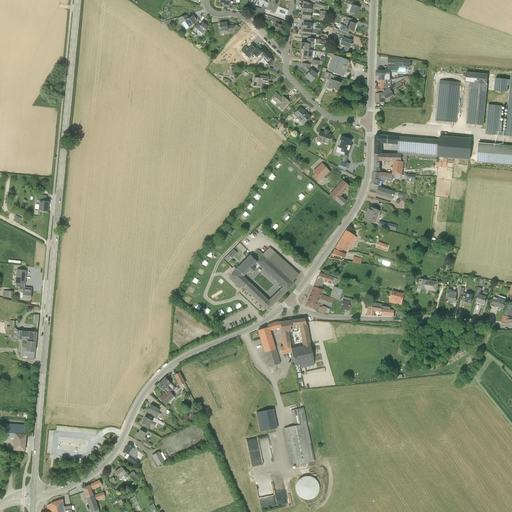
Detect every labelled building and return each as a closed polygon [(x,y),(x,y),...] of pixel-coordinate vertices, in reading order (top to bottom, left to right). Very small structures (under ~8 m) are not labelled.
[(351,5),(352,2),(346,0),(345,0),(345,3),(350,5),(349,9),(350,10),(349,12),(353,14),(352,16),(357,18),(359,15),(357,14),(359,8),(352,5),(351,5)] [(314,13),(314,10),(311,9),(312,5),(304,2),(304,6),(303,6),(302,12),(312,13),(314,13)] [(262,6),(261,9),(265,11),(265,10),(266,10),(274,13),(277,6),(270,3),(269,3),(267,8),(262,6)] [(193,15),(190,17),(189,18),(186,15),(177,19),(181,24),(185,21),(189,28),(194,24),(193,23),(196,21),(193,15)] [(352,23),(353,19),(346,17),(345,21),(344,21),(342,25),(341,25),(339,30),(347,33),(349,29),(353,31),(355,24),(352,23)] [(230,33),(233,35),(239,28),(236,25),(227,26),(227,22),(219,23),(220,32),(224,31),(224,33),(228,32),(231,32),(230,33)] [(197,30),(203,34),(208,27),(202,23),(200,25),(197,23),(192,31),(195,33),(197,30)] [(273,27),(275,28),(273,34),(278,36),(282,26),(275,23),(273,27)] [(346,32),(339,30),(337,29),(334,34),(339,35),(337,39),(342,41),(340,45),(345,46),(343,50),(348,52),(351,41),(344,38),(346,32)] [(320,40),(309,39),(307,39),(306,43),(301,43),(300,49),(304,50),(312,51),(313,44),(321,45),(321,46),(322,46),(325,46),(326,41),(324,41),(324,40),(320,40)] [(260,46),(256,50),(251,45),(244,51),(251,58),(253,55),(254,57),(255,57),(256,58),(260,54),(265,59),(264,60),(266,62),(269,64),(273,61),(270,58),(271,57),(260,46)] [(311,59),(312,51),(304,50),(303,58),(311,59)] [(346,66),(348,60),(336,56),(336,55),(337,55),(337,54),(328,51),(326,56),(327,56),(332,58),(327,71),(342,76),(344,71),(346,71),(348,67),(346,66)] [(388,66),(398,67),(403,67),(403,59),(388,58),(388,66)] [(310,64),(307,64),(302,63),(302,67),(303,67),(309,72),(308,73),(308,74),(305,77),(311,82),(317,75),(310,69),(310,64)] [(398,73),(398,67),(388,66),(387,70),(385,70),(385,71),(377,70),(376,76),(380,76),(379,80),(391,81),(391,80),(389,80),(390,77),(390,72),(398,73)] [(332,74),(328,73),(326,72),(324,75),(327,76),(326,79),(329,81),(327,88),(330,89),(330,88),(337,91),(340,83),(332,80),(333,77),(331,76),(332,74)] [(488,75),(466,72),(465,82),(470,83),(466,124),(483,126),(488,75)] [(511,81),(506,81),(506,80),(494,79),(493,92),(505,93),(506,86),(511,87),(506,132),(501,132),(503,116),(504,106),(491,105),(489,135),(501,136),(506,136),(511,136),(511,73),(511,74),(511,81)] [(254,77),(253,86),(261,87),(262,81),(268,82),(269,77),(258,75),(258,78),(254,77)] [(391,88),(391,81),(379,80),(379,87),(376,87),(375,92),(383,93),(387,90),(391,88)] [(402,81),(395,86),(398,90),(403,86),(404,85),(402,81)] [(440,81),(436,121),(456,122),(460,82),(440,81)] [(384,100),(393,95),(390,89),(391,88),(387,90),(383,93),(375,94),(376,103),(384,102),(384,100)] [(281,110),(285,106),(289,102),(283,97),(281,98),(276,93),(271,99),(276,104),(275,105),(281,110)] [(294,114),(303,124),(310,117),(300,107),(294,114)] [(322,142),(328,144),(331,136),(328,134),(329,132),(325,130),(324,133),(320,131),(317,140),(323,142),(322,142)] [(351,139),(343,137),(341,136),(339,140),(342,141),(340,148),(337,147),(336,152),(343,155),(344,153),(348,154),(351,146),(349,146),(351,139)] [(375,150),(375,154),(381,155),(381,143),(398,144),(399,137),(388,136),(380,136),(375,136),(375,150)] [(440,136),(440,141),(439,157),(470,159),(471,139),(440,136)] [(438,158),(439,141),(399,137),(398,144),(397,155),(401,155),(419,157),(435,158),(438,158)] [(511,164),(511,146),(478,143),(477,162),(511,164)] [(397,155),(381,155),(375,154),(375,160),(374,167),(374,171),(379,171),(380,160),(394,161),(393,174),(401,175),(404,175),(405,170),(406,170),(407,163),(401,162),(401,155),(397,155)] [(319,182),(329,172),(325,168),(315,177),(315,178),(319,182)] [(385,179),(385,173),(385,174),(374,172),(372,179),(372,183),(370,188),(377,191),(378,187),(380,180),(380,178),(385,179)] [(401,175),(393,174),(385,173),(385,179),(392,180),(392,179),(401,180),(401,179),(406,180),(405,184),(414,185),(415,177),(406,176),(404,175),(401,175)] [(343,182),(330,196),(342,206),(346,201),(340,196),(348,186),(343,182)] [(393,196),(398,196),(399,193),(395,192),(395,191),(385,190),(385,189),(378,187),(377,191),(376,194),(393,199),(393,196)] [(39,211),(42,212),(47,212),(48,202),(46,201),(46,196),(37,195),(37,201),(39,201),(39,210),(39,211)] [(374,221),(379,211),(372,208),(371,210),(368,209),(365,218),(374,221)] [(398,225),(380,220),(378,226),(397,231),(398,225)] [(346,231),(336,246),(345,251),(347,252),(356,238),(346,231)] [(387,250),(389,243),(379,240),(377,247),(387,250)] [(294,283),(292,281),(298,275),(292,270),(292,271),(279,259),(268,249),(263,254),(257,249),(253,254),(252,253),(250,255),(237,269),(229,278),(240,289),(242,286),(267,310),(273,304),(294,283)] [(334,249),(329,258),(343,260),(345,256),(344,255),(341,253),(334,249)] [(208,254),(213,259),(216,256),(211,251),(208,254)] [(25,284),(26,271),(17,270),(15,283),(25,284)] [(337,286),(339,280),(335,279),(333,278),(319,274),(313,287),(322,290),(320,289),(323,282),(331,285),(332,284),(337,286)] [(437,290),(438,282),(419,279),(418,288),(426,290),(426,288),(437,290)] [(31,288),(24,288),(25,286),(20,286),(19,291),(23,291),(22,299),(30,300),(31,288)] [(337,296),(339,288),(333,286),(331,294),(337,296)] [(314,309),(322,290),(313,287),(305,305),(314,309)] [(484,305),(485,302),(486,297),(482,295),(483,293),(480,293),(482,289),(478,287),(475,296),(478,297),(476,302),(484,305)] [(339,300),(343,290),(339,288),(337,296),(331,294),(330,297),(339,300)] [(455,302),(457,294),(457,290),(448,289),(446,299),(449,299),(448,301),(455,302)] [(402,305),(404,294),(392,291),(389,302),(402,305)] [(472,296),(464,293),(464,295),(460,294),(460,296),(464,297),(463,301),(470,303),(472,296)] [(330,306),(333,299),(321,295),(319,302),(330,306)] [(502,308),(505,301),(506,298),(499,296),(498,298),(498,299),(494,298),(492,304),(495,305),(495,306),(502,308)] [(350,299),(343,297),(343,301),(342,301),(340,309),(348,310),(351,310),(354,300),(350,299)] [(511,316),(510,316),(511,312),(511,304),(510,303),(510,304),(509,304),(505,315),(503,316),(502,322),(509,324),(509,323),(511,322),(511,316)] [(394,311),(390,310),(382,309),(382,304),(380,304),(379,308),(371,307),(367,306),(366,315),(370,315),(374,315),(374,311),(375,311),(381,312),(381,314),(393,316),(394,311)] [(291,349),(292,352),(294,365),(299,364),(300,368),(314,365),(305,319),(289,321),(290,329),(296,328),(300,328),(304,347),(291,349)] [(291,331),(290,329),(289,321),(279,322),(275,323),(267,325),(268,327),(269,331),(270,331),(276,329),(281,327),(282,334),(281,334),(283,344),(284,347),(280,348),(281,354),(292,352),(291,349),(290,343),(288,331),(291,331)] [(9,337),(16,338),(17,335),(17,330),(15,328),(14,328),(10,327),(9,327),(9,329),(8,336),(9,337)] [(258,330),(265,352),(275,349),(270,331),(269,331),(268,327),(258,330)] [(23,331),(17,330),(16,338),(18,339),(22,340),(27,341),(36,342),(37,332),(28,331),(23,331)] [(36,343),(36,342),(27,341),(22,340),(21,356),(25,356),(25,351),(35,352),(36,343)] [(35,352),(25,351),(25,356),(25,357),(27,357),(27,359),(34,360),(35,352)] [(180,386),(185,384),(179,373),(174,375),(180,386)] [(175,388),(174,387),(165,378),(157,385),(163,391),(164,390),(166,392),(168,394),(170,392),(175,388)] [(174,397),(170,392),(168,394),(166,392),(160,397),(163,400),(162,401),(165,405),(174,397)] [(167,410),(166,409),(161,405),(158,409),(152,406),(151,409),(150,408),(147,412),(155,416),(154,418),(157,420),(161,414),(158,412),(159,410),(164,412),(166,413),(167,410)] [(256,410),(260,431),(278,428),(273,407),(256,410)] [(314,462),(303,408),(291,410),(294,426),(284,428),(292,466),(314,462)] [(154,418),(152,421),(145,417),(142,423),(149,427),(150,424),(155,427),(156,424),(157,424),(158,423),(163,426),(164,424),(159,421),(157,420),(154,418)] [(26,434),(27,425),(3,423),(2,437),(15,438),(14,450),(24,451),(26,434)] [(144,436),(146,433),(140,430),(138,434),(137,433),(135,437),(141,440),(140,442),(150,448),(152,445),(148,443),(150,440),(144,436)] [(58,450),(81,451),(81,444),(86,445),(86,439),(59,437),(58,450)] [(137,456),(133,453),(135,449),(128,444),(123,451),(129,455),(127,459),(136,466),(139,462),(136,460),(137,456)] [(165,462),(159,452),(152,455),(158,466),(165,462)] [(133,472),(128,476),(121,467),(116,472),(120,478),(121,477),(122,478),(124,479),(125,478),(129,482),(132,479),(135,483),(140,480),(133,472)] [(312,500),(321,481),(304,472),(294,491),(312,500)] [(90,490),(101,485),(100,481),(82,488),(84,492),(86,498),(92,496),(90,490)] [(94,501),(105,497),(103,492),(92,496),(94,501)] [(92,496),(86,498),(89,504),(91,511),(98,511),(94,501),(92,496)] [(50,509),(64,507),(62,499),(52,503),(51,503),(51,504),(49,504),(50,509)]
